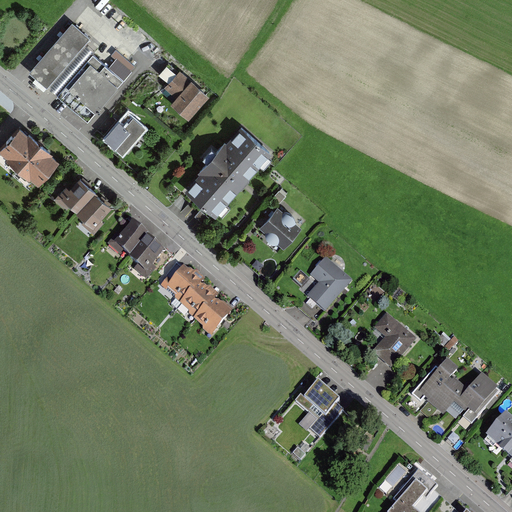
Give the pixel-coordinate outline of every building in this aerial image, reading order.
[(90,34),(72,19),(29,68),(47,83),(90,34)] [(93,50),(56,92),(88,119),(135,66),(115,49),(111,54),(116,58),(110,65),(93,50)] [(179,68),(165,83),(175,92),(167,101),(184,117),(206,94),(179,68)] [(148,133),(126,113),(103,138),(125,158),(148,133)] [(19,128),(0,147),(0,156),(32,186),(55,162),(19,128)] [(237,129),(179,190),(212,221),(270,161),(237,129)] [(75,177),(57,198),(93,231),(112,210),(75,177)] [(277,208),(254,231),(277,254),(300,231),(277,208)] [(127,221),(107,243),(146,277),(165,255),(127,221)] [(356,279),(329,255),(313,273),(322,282),(300,305),(318,321),(356,279)] [(181,266),(159,288),(210,338),(232,316),(181,266)] [(416,341),(387,315),(374,329),(384,338),(371,352),(390,369),(416,341)] [(439,369),(436,366),(412,394),(421,401),(425,396),(429,400),(421,410),(426,414),(430,418),(438,410),(443,414),(449,407),(464,418),(471,424),(500,391),(481,375),(460,399),(461,387),(450,379),(458,370),(446,360),(439,369)] [(310,431),(321,441),(334,426),(329,422),(340,408),(319,391),(308,404),(302,398),(295,406),(317,423),(310,431)] [(511,418),(505,413),(485,435),(510,457),(511,458),(511,418)] [(421,472),(386,511),(420,511),(441,489),(421,472)]
